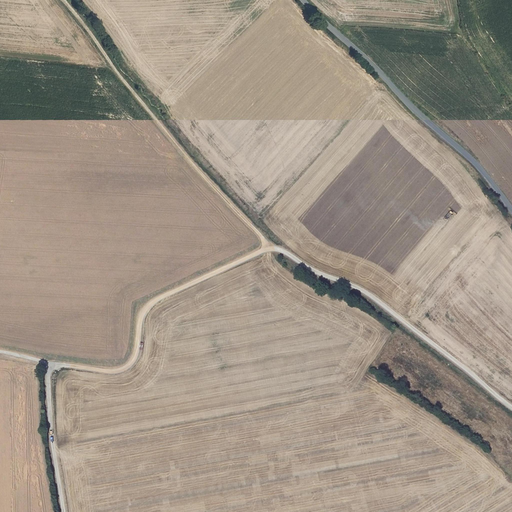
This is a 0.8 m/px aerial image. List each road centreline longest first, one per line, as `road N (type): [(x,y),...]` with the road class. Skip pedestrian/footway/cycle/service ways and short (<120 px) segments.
road 1 (track): [(0,352),(118,365),(133,352),(151,301),(268,247),(366,292),(511,406)]
road 2 (track): [(66,0),(138,98),(268,247)]
road 3 (unclassified): [(511,209),(464,151),(301,0)]
road 4 (track): [(62,511),(48,362)]
